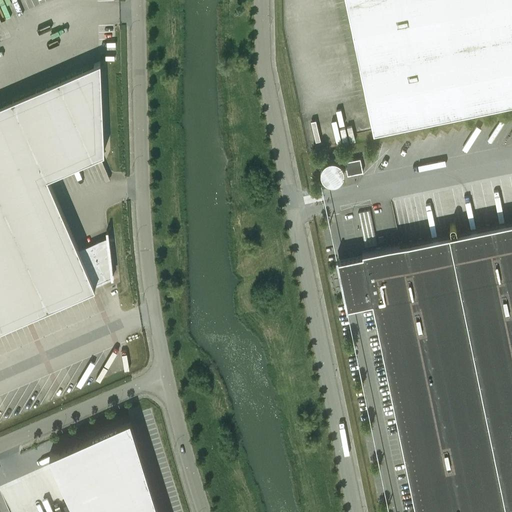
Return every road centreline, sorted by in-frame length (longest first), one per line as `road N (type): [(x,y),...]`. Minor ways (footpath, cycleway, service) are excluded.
road 1 (unclassified): [(261,0),(262,64),(353,511)]
road 2 (unclassified): [(164,376),(141,187),(137,0)]
road 3 (unknown): [(328,201),(393,511)]
road 4 (unclassified): [(0,447),(164,376)]
road 5 (unclassified): [(202,511),(164,376)]
